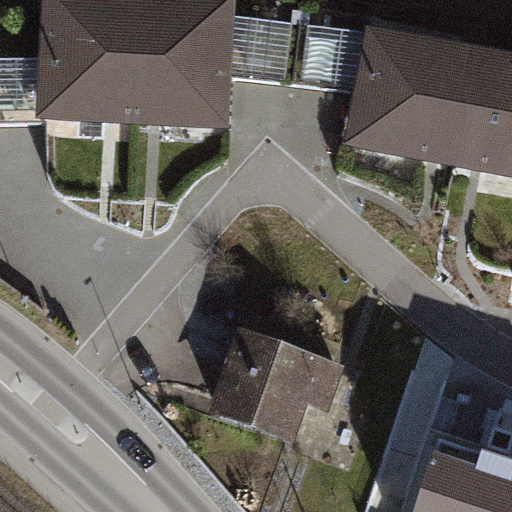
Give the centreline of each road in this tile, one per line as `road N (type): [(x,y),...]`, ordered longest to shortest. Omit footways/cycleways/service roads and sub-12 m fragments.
road 1 (residential): [(511,366),(446,324),(292,187),(243,190),(98,353)]
road 2 (primary): [(160,511),(0,367)]
